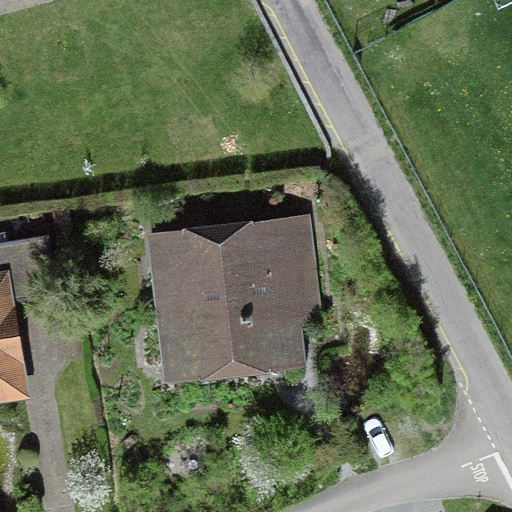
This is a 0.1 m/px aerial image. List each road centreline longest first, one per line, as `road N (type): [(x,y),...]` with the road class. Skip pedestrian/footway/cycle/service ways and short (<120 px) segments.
road 1 (tertiary): [(511,425),(279,0)]
road 2 (residential): [(511,438),(322,511)]
